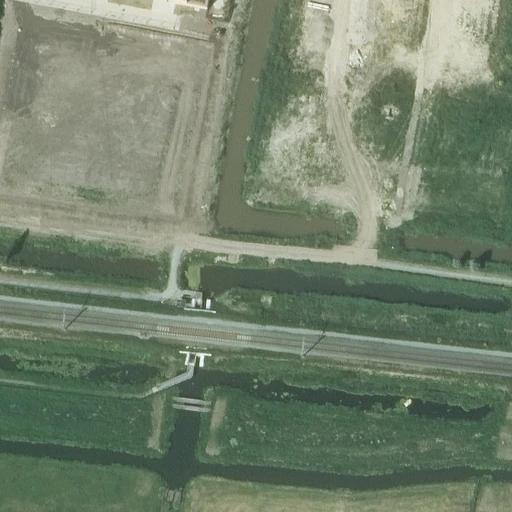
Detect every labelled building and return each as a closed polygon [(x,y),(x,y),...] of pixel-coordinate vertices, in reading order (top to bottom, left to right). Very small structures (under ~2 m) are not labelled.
[(140,0),(207,12),(209,0),(140,0)] [(511,0),(463,0),(462,7),(487,12),(485,22),(503,26),(505,16),(511,17),(511,0)] [(308,24),(301,62),(349,72),(350,72),(351,68),(353,68),(356,51),(354,50),(355,46),(334,41),(336,30),(308,24)] [(301,62),(293,100),(320,106),(322,94),(332,96),(331,98),(343,100),(349,72),(301,62)] [(432,88),(429,104),(466,110),(470,111),(474,88),(463,86),(453,85),(455,74),(434,70),(431,88),(432,88)] [(465,76),(463,86),(474,88),(475,78),(465,76)] [(475,78),(474,88),(484,90),(486,80),(475,78)] [(486,80),(484,90),(494,92),(496,82),(486,80)] [(496,82),(494,92),(505,94),(507,83),(496,82)] [(429,104),(426,121),(463,128),(466,110),(429,104)] [(290,117),(282,155),(330,165),(336,137),(324,134),(324,136),(314,134),(316,123),(290,117)] [(426,121),(423,139),(460,146),(463,128),(426,121)] [(423,139),(420,157),(457,163),(460,146),(423,139)] [(282,155),(274,193),(302,199),(304,187),(326,192),(327,187),(329,187),(332,170),(330,170),(331,165),(330,165),(282,155)] [(420,157),(417,174),(454,181),(457,163),(420,157)] [(417,174),(414,192),(451,199),(454,181),(417,174)] [(410,203),(407,221),(428,225),(430,218),(450,222),(454,199),(451,199),(414,192),(412,203),(410,203)]
